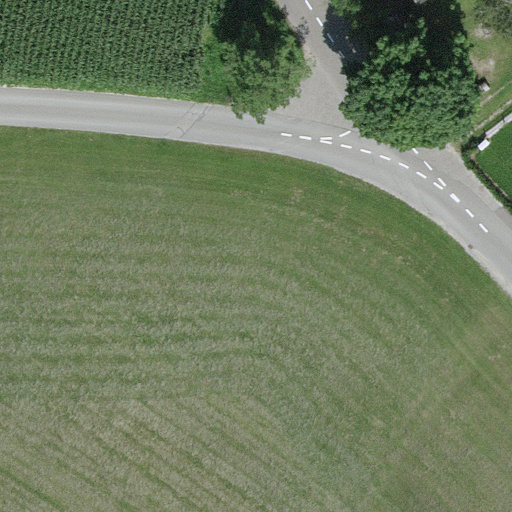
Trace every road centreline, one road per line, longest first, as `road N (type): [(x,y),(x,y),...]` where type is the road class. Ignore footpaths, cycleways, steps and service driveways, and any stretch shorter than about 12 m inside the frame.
road 1 (unclassified): [(382,139),(0,107)]
road 2 (unclassified): [(382,139),(452,193),(511,257)]
road 3 (unclassified): [(307,0),(362,81),(382,139)]
